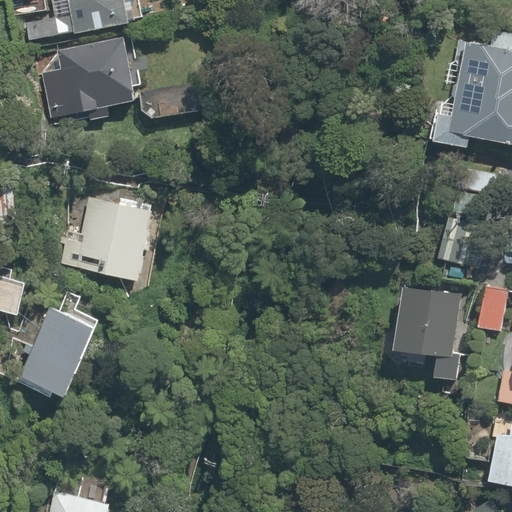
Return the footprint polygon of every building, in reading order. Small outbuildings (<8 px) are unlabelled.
[(121,0),(54,0),(57,20),(30,24),(33,41),(125,27),(121,0)] [(112,118),(111,109),(135,104),(122,38),(58,50),(61,69),(42,73),(52,120),(90,113),(92,122),(112,118)] [(468,138),(511,147),(511,50),(470,41),(455,108),(436,103),(427,142),(465,151),(468,138)] [(200,83),(149,91),(153,121),(204,114),(200,83)] [(503,171),(479,166),(473,190),(497,196),(503,171)] [(115,206),(87,199),(77,238),(65,235),(59,258),(144,280),(163,206),(118,195),(115,206)] [(510,289),(484,284),(477,325),(503,330),(510,289)] [(404,288),(398,356),(437,360),(436,379),(458,381),(465,293),(404,288)] [(98,330),(53,309),(22,374),(67,396),(98,330)] [(511,367),(507,367),(501,404),(511,405),(511,367)] [(511,422),(510,435),(498,433),(489,484),(511,487),(511,422)] [(113,511),(116,506),(55,490),(49,511),(113,511)]
